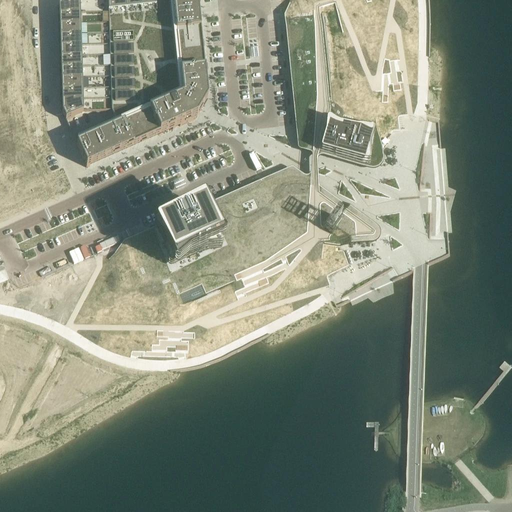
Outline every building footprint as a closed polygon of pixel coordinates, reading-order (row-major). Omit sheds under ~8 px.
[(2,0),(0,2),(0,17),(9,10),(2,0)] [(79,0),(71,2),(59,5),(59,17),(72,16),(80,16),(79,0)] [(82,143),(76,146),(74,141),(86,168),(90,167),(172,130),(197,119),(207,102),(199,20),(196,0),(154,0),(155,7),(140,8),(125,10),(108,12),(108,15),(108,26),(109,36),(109,47),(109,58),(110,69),(110,80),(110,91),(111,102),(111,112),(118,127),(108,132),(82,143)] [(123,0),(107,0),(108,12),(125,10),(123,0)] [(139,0),(123,0),(125,10),(140,8),(139,0)] [(154,0),(139,0),(140,8),(155,7),(154,0)] [(287,17),(301,148),(335,158),(336,156),(344,158),(343,160),(369,167),(370,167),(371,168),(372,168),(374,167),(375,167),(377,166),(378,165),(379,164),(379,162),(380,161),(380,159),(379,150),(378,146),(378,144),(376,129),(333,112),(332,105),(323,14),(289,17),(291,3),(290,3),(288,13),(287,17)] [(9,10),(0,17),(0,30),(1,31),(16,19),(9,10)] [(72,16),(59,17),(59,27),(72,27),(80,27),(80,16),(72,16)] [(16,19),(1,31),(8,40),(23,28),(16,19)] [(72,27),(59,27),(60,38),(72,38),(81,38),(87,37),(86,27),(80,27),(72,27)] [(23,28),(8,40),(15,50),(20,45),(30,38),(23,28)] [(23,63),(16,64),(16,65),(34,62),(30,38),(20,45),(23,63)] [(72,38),(60,38),(60,49),(73,49),(81,48),(81,38),(72,38)] [(73,49),(60,49),(60,60),(73,59),(81,59),(81,48),(73,49)] [(73,59),(60,60),(61,71),(73,70),(82,70),(81,59),(73,59)] [(34,62),(16,65),(18,75),(36,72),(34,62)] [(73,70),(61,71),(61,81),(74,81),(82,81),(82,70),(73,70)] [(36,72),(18,75),(19,85),(37,82),(36,72)] [(74,81),(61,81),(61,92),(74,92),(82,91),(82,81),(74,81)] [(37,82),(19,85),(21,95),(39,92),(37,82)] [(74,92),(61,92),(62,103),(74,103),(83,102),(82,91),(74,92)] [(39,92),(21,95),(22,105),(41,102),(39,92)] [(41,102),(22,105),(24,115),(42,112),(41,102)] [(74,103),(62,103),(62,113),(66,121),(75,117),(83,114),(83,102),(74,103)] [(42,112),(24,115),(26,125),(44,122),(42,112)] [(44,122),(26,125),(27,136),(45,133),(44,122)] [(54,156),(45,160),(52,177),(61,173),(54,156)] [(45,160),(36,164),(43,181),(52,177),(45,160)] [(36,164),(27,168),(35,185),(43,181),(36,164)] [(18,170),(18,171),(26,188),(35,185),(27,168),(19,171),(18,170)] [(18,171),(7,175),(15,193),(26,188),(18,171)] [(117,253),(112,257),(113,258),(118,253),(121,260),(132,255),(149,293),(171,284),(187,320),(248,293),(243,282),(322,247),(337,246),(371,244),(372,243),(373,243),(374,242),(375,241),(375,240),(376,240),(376,239),(376,238),(376,237),(376,236),(375,235),(375,234),(374,234),(374,233),(291,173),(126,246),(117,253)] [(7,175),(0,178),(0,186),(5,198),(15,193),(7,175)] [(409,449),(409,450),(409,451),(410,451),(411,452),(413,452),(414,452),(416,452),(419,452),(419,451),(420,451),(420,450),(421,450),(421,449),(422,425),(422,413),(422,412),(422,411),(421,411),(420,411),(412,410),(411,411),(410,411),(410,412),(410,413),(410,425),(409,449)]
